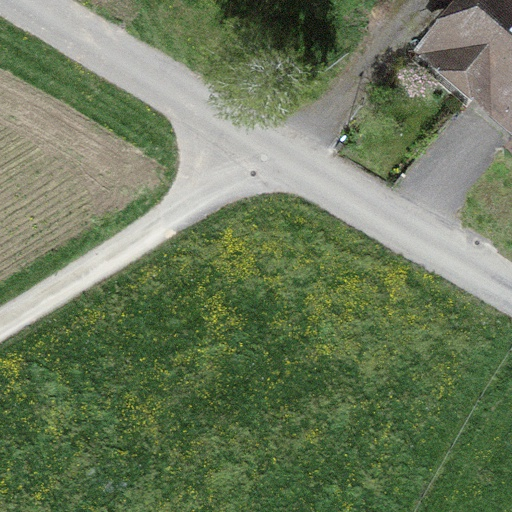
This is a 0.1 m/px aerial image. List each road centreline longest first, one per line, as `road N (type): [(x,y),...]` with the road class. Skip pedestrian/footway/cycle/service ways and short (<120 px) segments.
road 1 (unclassified): [(25,0),(511,297)]
road 2 (track): [(0,318),(271,153)]
